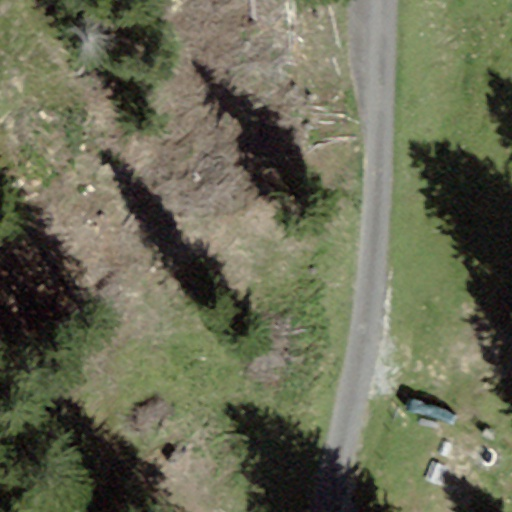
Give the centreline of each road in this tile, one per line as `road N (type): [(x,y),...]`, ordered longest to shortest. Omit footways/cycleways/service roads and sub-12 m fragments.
road 1 (track): [(386,0),(359,366)]
road 2 (track): [(359,366),(326,511)]
